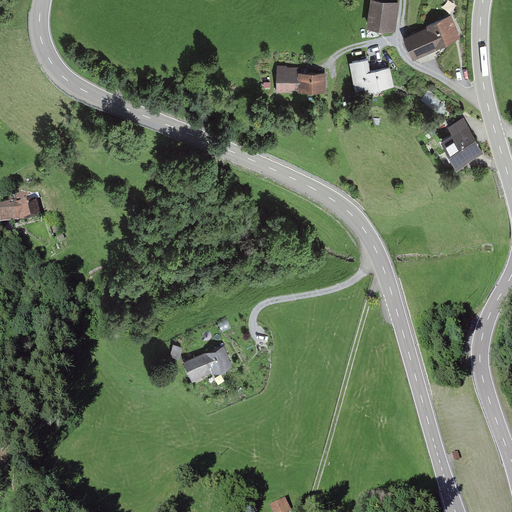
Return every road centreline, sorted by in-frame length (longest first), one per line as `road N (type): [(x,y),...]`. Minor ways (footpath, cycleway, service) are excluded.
road 1 (tertiary): [(455,511),(382,266),(356,219),(296,180),(76,84),(47,51),(43,0)]
road 2 (track): [(304,511),(382,266)]
road 3 (tertiary): [(511,277),(479,355),(511,463)]
road 4 (tertiary): [(484,0),(484,87),(511,186)]
road 5 (track): [(488,102),(414,63),(398,40),(347,50),(331,69)]
road 6 (track): [(261,349),(258,310),(345,286),(377,255)]
